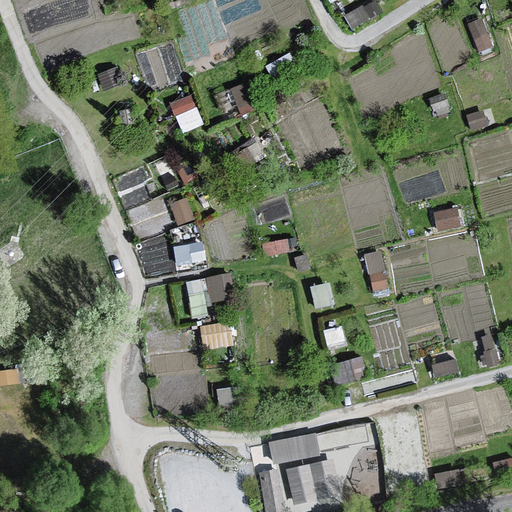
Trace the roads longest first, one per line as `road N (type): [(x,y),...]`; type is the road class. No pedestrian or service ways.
road 1 (track): [(511,377),(256,445),(134,442),(121,375),(133,289),(77,136),(36,96),(0,0)]
road 2 (track): [(316,0),(330,30),(353,48),(433,0)]
